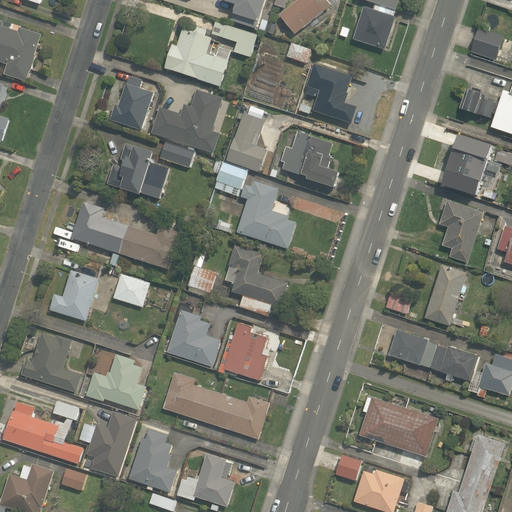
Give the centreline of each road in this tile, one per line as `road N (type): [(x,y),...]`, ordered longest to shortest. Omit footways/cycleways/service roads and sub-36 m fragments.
road 1 (residential): [(286,511),(451,0)]
road 2 (residential): [(99,0),(0,312)]
